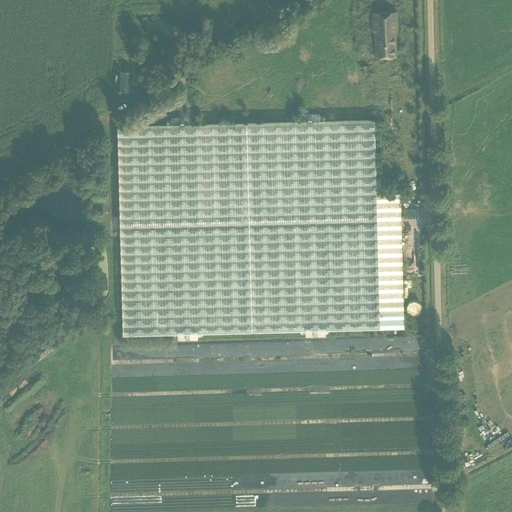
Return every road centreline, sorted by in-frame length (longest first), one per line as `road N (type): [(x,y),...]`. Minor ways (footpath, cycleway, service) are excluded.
road 1 (unclassified): [(430,0),(443,511)]
road 2 (track): [(0,174),(315,0)]
